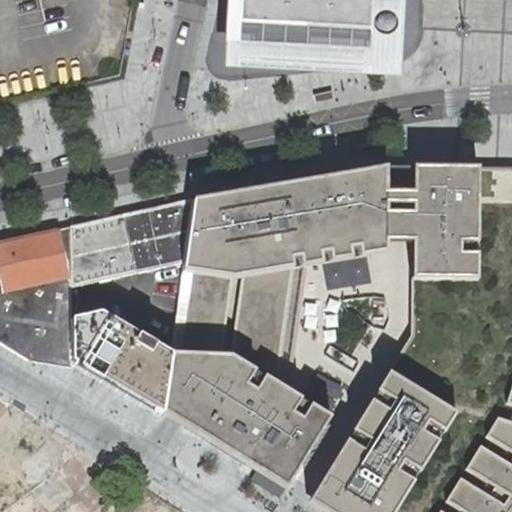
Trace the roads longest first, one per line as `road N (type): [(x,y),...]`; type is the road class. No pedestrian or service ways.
road 1 (secondary): [(177,157),(345,121),(511,106)]
road 2 (residential): [(0,371),(192,492)]
road 3 (secondary): [(0,198),(177,157)]
road 4 (residential): [(195,0),(173,107),(177,157)]
